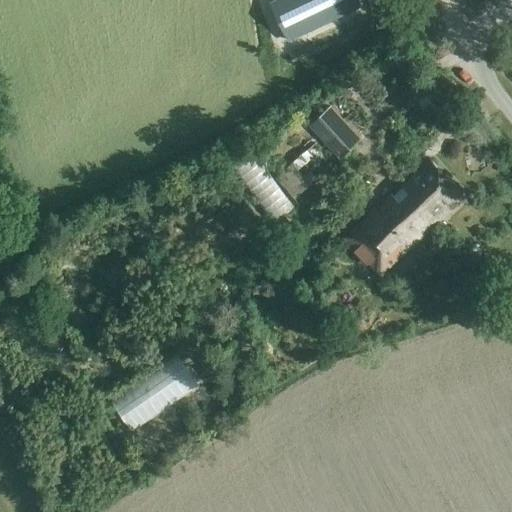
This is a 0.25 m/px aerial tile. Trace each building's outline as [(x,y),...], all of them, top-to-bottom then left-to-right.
[(358,0),(280,0),(272,4),(290,41),(361,6),(358,0)] [(406,58),(427,85),(438,77),(417,50),(406,58)] [(445,80),(431,94),(442,106),(457,92),(445,80)] [(311,126),(322,138),(340,160),(362,141),(332,108),(311,126)] [(448,136),(457,146),(474,130),(465,120),(448,136)] [(245,158),(275,206),(297,193),(267,145),(245,158)] [(431,159),(405,183),(439,220),(437,222),(438,223),(466,196),(431,159)] [(405,183),(374,212),(410,250),(438,223),(437,222),(439,220),(405,183)] [(381,277),(410,250),(374,212),(346,239),(381,277)] [(202,353),(137,401),(146,413),(151,409),(159,420),(219,377),(202,353)]
